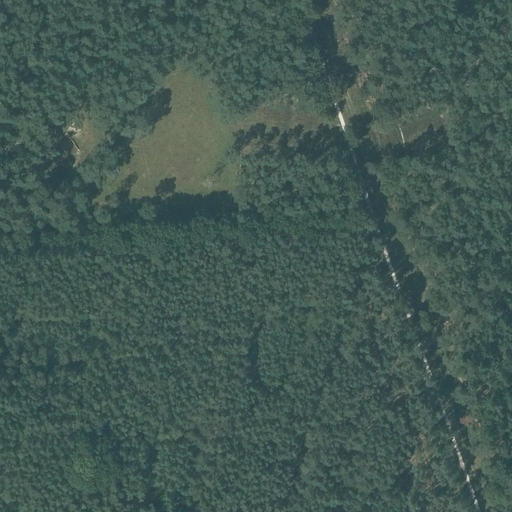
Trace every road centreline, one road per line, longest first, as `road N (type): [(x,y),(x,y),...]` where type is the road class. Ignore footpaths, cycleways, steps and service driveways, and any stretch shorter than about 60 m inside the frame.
road 1 (unknown): [(321,0),(328,27),(399,129),(404,152),(389,207),(488,511)]
road 2 (track): [(271,511),(370,210)]
road 3 (track): [(140,216),(152,271),(76,511)]
road 4 (track): [(370,210),(140,216)]
road 5 (track): [(92,0),(140,216)]
road 6 (track): [(370,210),(389,207),(511,137)]
road 7 (track): [(0,230),(140,216)]
